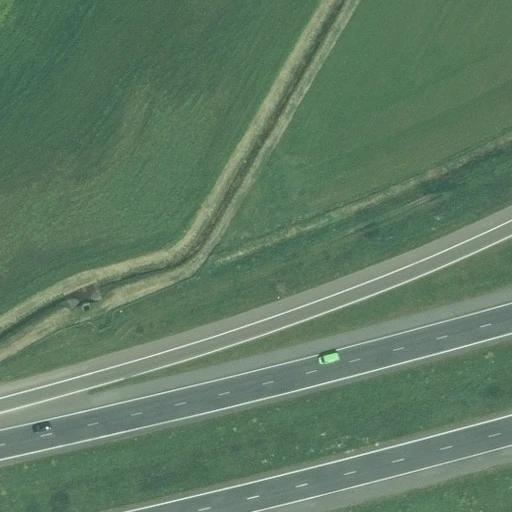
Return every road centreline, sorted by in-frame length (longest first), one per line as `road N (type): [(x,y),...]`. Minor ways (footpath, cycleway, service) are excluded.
road 1 (motorway): [(511,231),(289,320),(0,407)]
road 2 (motorway): [(511,320),(0,446)]
road 3 (motorway): [(205,511),(511,432)]
